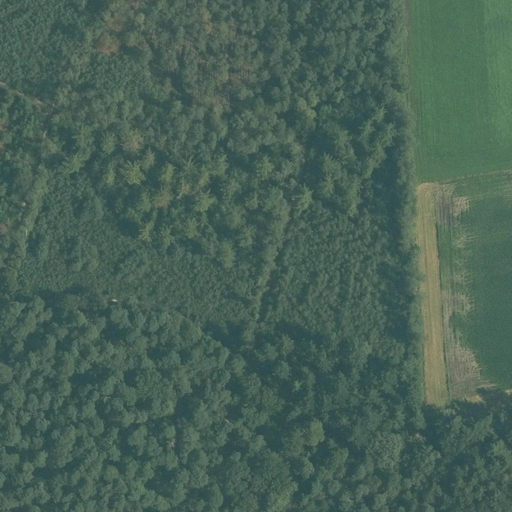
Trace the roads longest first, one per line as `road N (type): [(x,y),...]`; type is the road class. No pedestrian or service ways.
road 1 (track): [(318,0),(313,119),(245,368),(264,420),(265,457),(250,511)]
road 2 (track): [(0,307),(131,302),(167,312),(245,368)]
